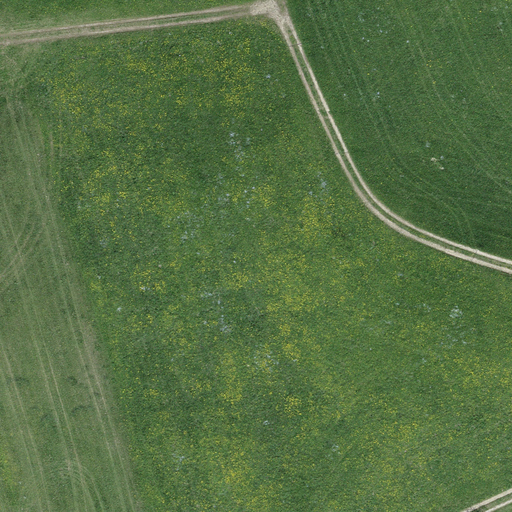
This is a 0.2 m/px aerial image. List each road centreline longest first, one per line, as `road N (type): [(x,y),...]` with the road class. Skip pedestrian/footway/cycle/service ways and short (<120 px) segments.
road 1 (track): [(511,270),(400,229),(352,184),(276,0)]
road 2 (track): [(281,21),(246,8),(0,38)]
